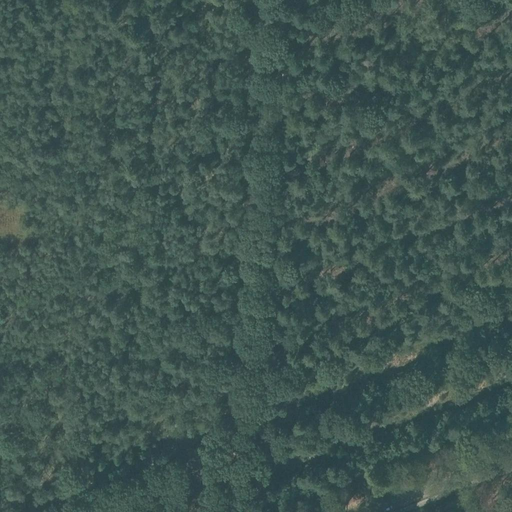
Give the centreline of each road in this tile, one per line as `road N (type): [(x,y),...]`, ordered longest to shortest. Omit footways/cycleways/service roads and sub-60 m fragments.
road 1 (track): [(284,0),(257,511)]
road 2 (tertiary): [(370,511),(511,457)]
